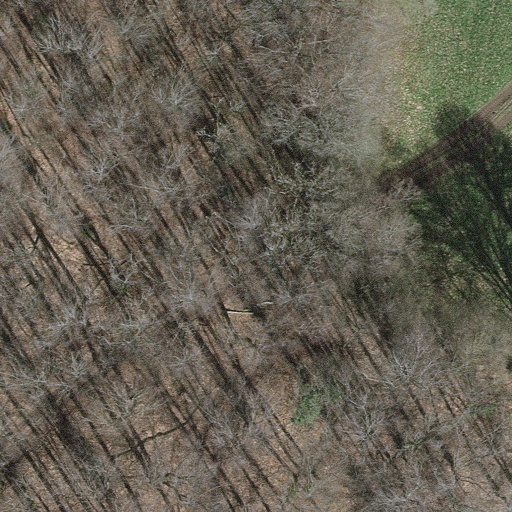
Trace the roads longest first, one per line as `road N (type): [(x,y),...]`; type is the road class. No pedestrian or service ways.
road 1 (track): [(323,240),(250,327),(214,420),(205,511)]
road 2 (track): [(323,240),(511,105)]
